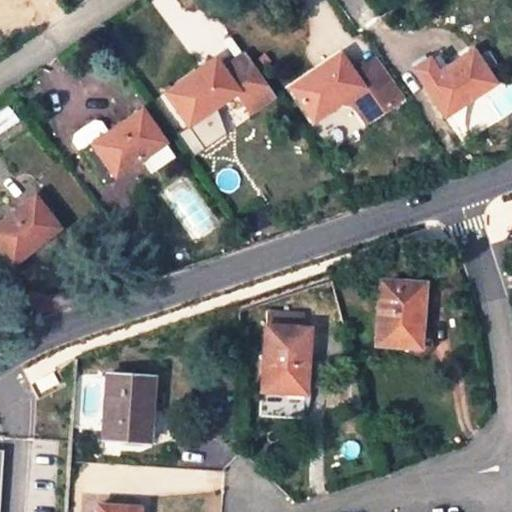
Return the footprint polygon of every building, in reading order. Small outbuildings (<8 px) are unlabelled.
[(437,55),(413,72),(444,114),(492,80),(471,50),(446,68),(437,55)] [(403,95),(379,61),(355,77),(338,53),(290,88),(313,120),(340,101),(352,104),(365,122),(403,95)] [(243,56),(222,70),(214,58),(165,93),(187,125),(236,90),(250,111),(272,96),(243,56)] [(108,132),(79,151),(101,183),(142,155),(162,141),(140,109),(108,132)] [(70,139),(79,151),(108,132),(99,119),(92,118),(72,132),(70,139)] [(171,153),(162,141),(142,155),(150,167),(171,153)] [(0,222),(0,249),(12,264),(58,227),(33,196),(0,222)] [(422,283),(379,280),(374,343),(417,345),(422,283)] [(306,331),(264,328),(258,416),(301,419),(306,331)] [(147,376),(106,375),(104,439),(145,441),(147,376)]
